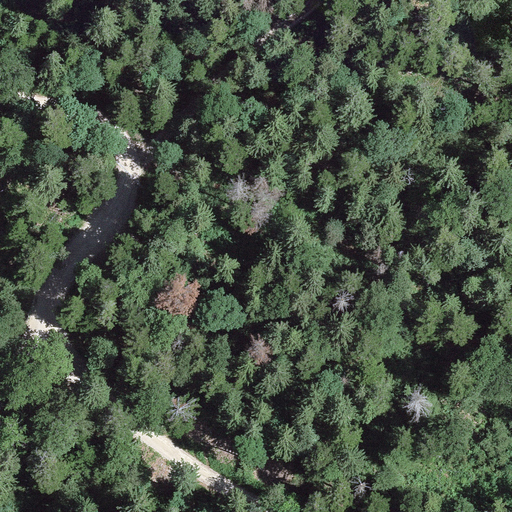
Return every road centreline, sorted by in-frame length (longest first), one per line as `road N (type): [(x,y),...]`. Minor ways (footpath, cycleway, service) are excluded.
road 1 (track): [(0,101),(97,119),(128,158),(124,196),(33,338),(97,401),(189,469),(268,511)]
road 2 (track): [(124,196),(193,108),(318,0)]
